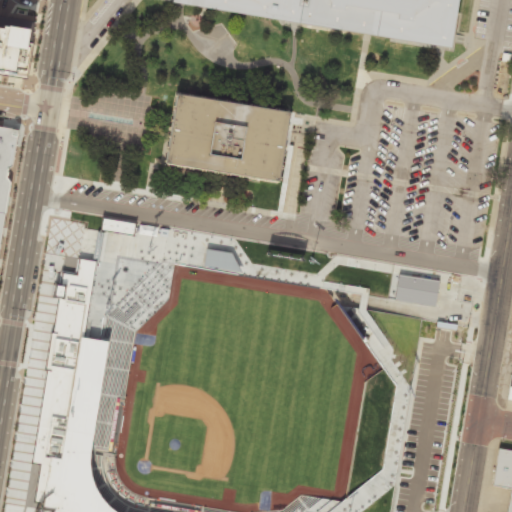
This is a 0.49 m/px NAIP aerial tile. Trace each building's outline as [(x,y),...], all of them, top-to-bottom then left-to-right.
[(0,0),(0,67),(19,71),(22,49),(32,50),(35,30),(0,23),(0,0)] [(448,47),(450,36),(455,0),(170,0),(170,1),(179,2),(205,6),(294,21),(363,32),(440,45),(448,47)] [(176,93),(289,110),(277,181),(222,171),(165,162),(176,93)] [(0,123),(0,229),(17,126),(0,123)] [(134,222),(101,218),(99,231),(133,235),(134,222)] [(202,266),(233,271),(236,253),(205,248),(202,266)] [(78,258),(95,261),(83,337),(104,341),(108,316),(162,262),(174,264),(168,299),(134,331),(123,398),(116,397),(107,452),(114,453),(114,463),(115,470),(118,476),(122,483),(126,489),(132,493),(138,496),(147,497),(146,506),(181,511),(199,511),(201,506),(232,511),(262,511),(282,510),(299,495),(339,501),(325,511),(50,511),(51,511),(40,510),(41,503),(33,502),(39,464),(31,462),(46,371),(43,370),(49,332),(52,332),(57,298),(52,297),(54,284),(59,285),(60,272),(75,274),(78,258)] [(435,305),(438,280),(397,275),(394,301),(435,305)] [(123,398),(116,397),(107,452),(114,453),(123,398)] [(498,448),(511,450),(511,511),(506,511),(510,486),(493,484),(498,448)] [(147,497),(146,506),(181,511),(199,511),(201,506),(147,497)]
